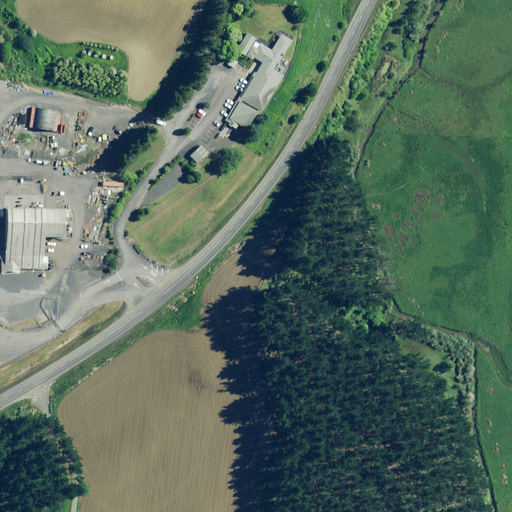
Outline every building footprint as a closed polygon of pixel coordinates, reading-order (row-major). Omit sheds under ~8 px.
[(271,34),(251,23),(245,33),(264,45),(271,34)] [(231,121),(254,136),(293,77),(283,70),(299,47),(286,38),(277,51),(267,44),(255,61),(266,69),(231,121)] [(250,40),(241,56),(250,61),(259,44),(250,40)] [(58,110),(30,107),(28,127),(56,130),(58,110)] [(245,139),(234,130),(223,144),(233,153),(245,139)] [(225,166),(233,158),(219,145),(211,153),(225,166)] [(213,159),(205,149),(193,159),(201,168),(213,159)] [(11,286),(51,288),(53,244),(71,245),(72,220),(14,218),(11,286)]
